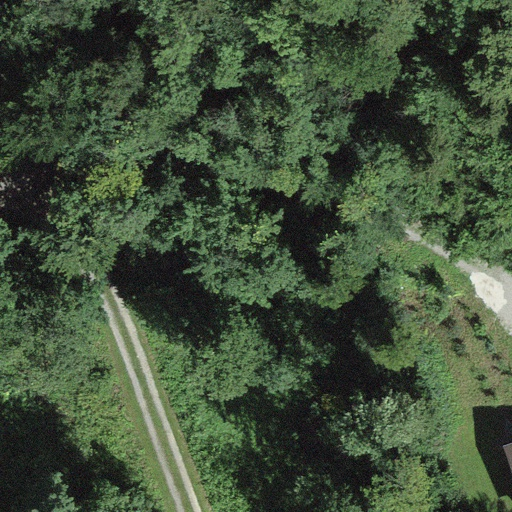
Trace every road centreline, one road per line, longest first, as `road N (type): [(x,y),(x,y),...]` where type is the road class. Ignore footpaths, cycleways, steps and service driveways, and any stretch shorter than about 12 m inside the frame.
road 1 (track): [(21,158),(201,153),(380,212),(511,283)]
road 2 (track): [(185,511),(147,422),(110,298),(21,158),(0,54)]
